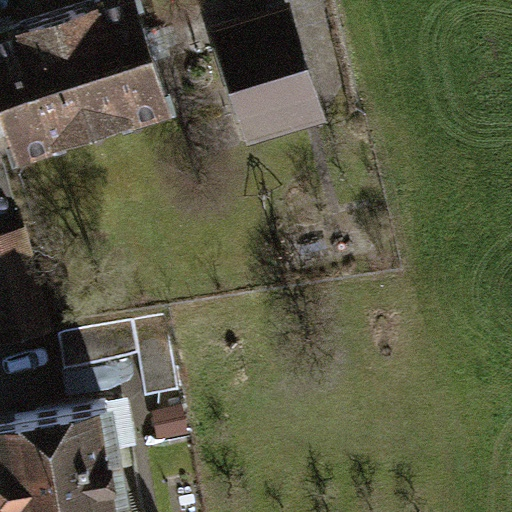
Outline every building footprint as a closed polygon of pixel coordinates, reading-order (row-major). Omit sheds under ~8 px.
[(136,0),(79,0),(0,24),(0,108),(15,156),(170,109),(136,0)] [(285,2),(201,25),(231,133),(314,111),(285,2)] [(24,230),(0,236),(0,342),(50,329),(24,230)] [(60,328),(70,392),(127,384),(118,319),(60,328)] [(129,511),(108,397),(0,417),(0,476),(6,511),(129,511)] [(177,404),(146,407),(149,435),(179,432),(177,404)]
